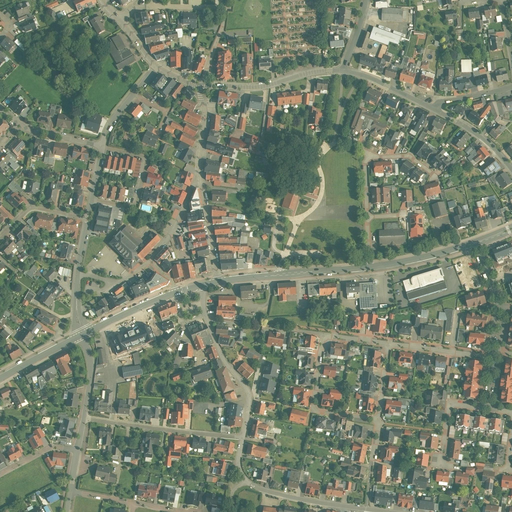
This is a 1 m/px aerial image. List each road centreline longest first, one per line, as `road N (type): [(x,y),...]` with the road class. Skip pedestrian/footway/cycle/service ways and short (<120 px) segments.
road 1 (residential): [(200,284),(214,345),(245,393),(240,439)]
road 2 (residential): [(83,419),(240,439)]
road 3 (residential): [(323,332),(314,407),(377,422)]
road 4 (residential): [(244,480),(260,491),(378,511)]
